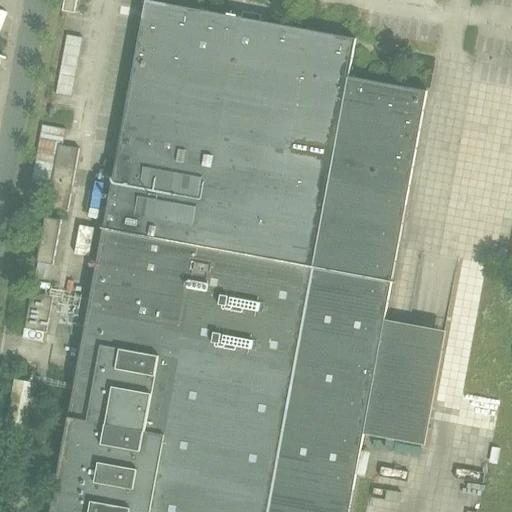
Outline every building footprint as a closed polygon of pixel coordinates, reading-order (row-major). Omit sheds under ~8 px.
[(70,12),(75,13),(77,0),(65,0),(63,11),(70,12)] [(336,137),(355,28),(193,0),(148,0),(136,69),(127,117),(158,122),(175,115),(180,128),(194,122),(196,127),(206,129),(217,125),(220,132),(242,135),(255,167),(253,173),(274,177),(276,164),(286,165),(290,144),(309,137),(313,146),(336,137)] [(75,39),(69,95),(82,97),(88,40),(75,39)] [(80,149),(64,146),(66,130),(42,125),(36,161),(55,164),(47,208),(68,212),(71,193),(80,149)] [(37,262),(53,265),(62,220),(46,218),(37,262)] [(46,332),(53,297),(32,293),(23,338),(47,343),(49,333),(46,332)] [(25,444),(36,385),(23,382),(15,381),(4,440),(25,444)] [(23,456),(22,456),(14,454),(12,466),(20,468),(23,456)] [(20,471),(19,471),(11,469),(9,481),(18,483),(20,471)] [(17,487),(16,486),(8,485),(6,497),(15,499),(17,487)]
